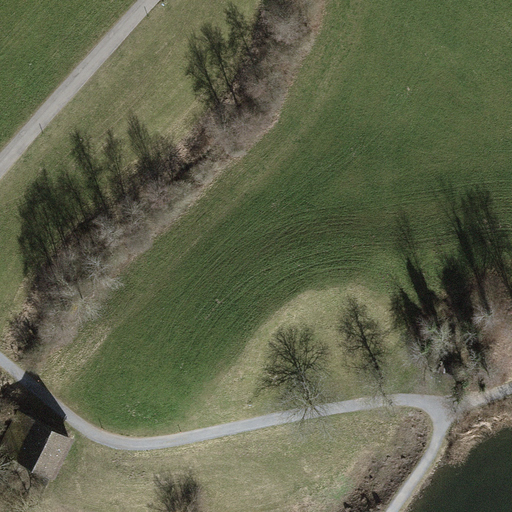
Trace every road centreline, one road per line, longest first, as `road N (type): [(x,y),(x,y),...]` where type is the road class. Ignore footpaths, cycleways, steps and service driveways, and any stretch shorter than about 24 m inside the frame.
road 1 (track): [(450,409),(413,400),(353,404),(124,444),(92,434),(0,359)]
road 2 (unclassified): [(0,163),(152,0)]
